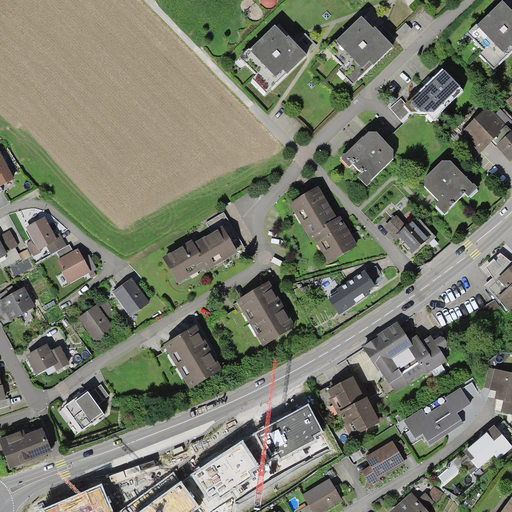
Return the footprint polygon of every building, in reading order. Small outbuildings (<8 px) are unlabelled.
[(511,13),(503,3),(478,26),(476,24),(465,34),(482,52),(479,55),(494,72),(511,54),(511,13)] [(383,21),(372,9),(337,43),(335,40),(325,49),(343,67),(337,73),(352,88),(393,49),(377,32),(375,29),(383,21)] [(291,35),(279,23),(250,51),(249,49),(240,58),(257,75),(249,82),(266,99),(308,58),(291,40),(289,38),(291,35)] [(407,105),(401,99),(391,109),(404,122),(413,114),(434,114),(461,89),(443,71),(429,84),(407,105)] [(511,132),(488,108),(462,134),(481,154),(493,143),(510,162),(511,160),(511,132)] [(344,156),(340,160),(349,169),(353,166),(361,174),(358,178),(367,187),(394,161),(393,152),(377,134),(369,134),(364,139),(360,142),(345,157),(344,156)] [(0,155),(0,190),(1,190),(0,188),(0,186),(13,179),(0,155)] [(477,189),(474,185),(473,186),(451,162),(442,163),(425,179),(425,187),(433,196),(439,202),(436,205),(444,214),(465,194),(468,198),(477,189)] [(319,189),(291,205),(309,238),(314,236),(329,264),(358,248),(341,216),(335,219),(319,189)] [(192,244),(165,259),(179,283),(205,268),(206,270),(243,248),(223,215),(207,224),(213,235),(196,245),(194,247),(192,244)] [(397,215),(383,228),(395,241),(397,240),(399,243),(401,242),(414,256),(425,245),(427,247),(437,237),(416,216),(406,225),(397,215)] [(45,218),(26,228),(33,241),(27,244),(34,256),(41,253),(40,251),(48,247),(52,254),(66,246),(60,234),(55,236),(45,218)] [(0,263),(3,269),(21,259),(15,248),(18,246),(10,231),(0,235),(0,263)] [(60,260),(55,262),(68,284),(97,268),(89,255),(83,258),(78,249),(73,251),(70,245),(56,253),(60,260)] [(364,272),(338,290),(350,308),(376,290),(369,279),(379,273),(376,268),(366,274),(364,272)] [(511,268),(490,287),(500,298),(511,312),(511,268)] [(132,279),(113,293),(130,317),(149,303),(132,279)] [(270,283),(237,303),(263,347),(296,327),(281,302),(270,283)] [(13,289),(0,295),(0,301),(5,311),(11,321),(35,308),(25,288),(15,293),(13,289)] [(115,312),(105,299),(98,305),(78,319),(96,344),(116,331),(107,318),(115,312)] [(323,299),(315,302),(319,311),(327,308),(323,299)] [(495,301),(473,313),(478,321),(499,309),(495,301)] [(379,337),(364,347),(379,372),(380,372),(389,385),(390,385),(395,394),(431,372),(435,378),(446,372),(441,365),(447,362),(440,352),(447,348),(448,344),(445,340),(441,338),(435,342),(431,336),(422,343),(417,336),(410,340),(398,322),(378,335),(379,337)] [(197,327),(164,346),(190,390),(223,371),(207,345),(197,327)] [(42,348),(26,357),(36,375),(54,366),(58,372),(70,366),(60,347),(51,352),(48,345),(42,348)] [(511,372),(489,368),(485,388),(491,389),(491,392),(498,394),(494,411),(511,414),(511,372)] [(368,403),(367,400),(365,401),(353,379),(329,392),(333,400),(330,401),(338,415),(340,414),(345,424),(344,424),(351,439),(380,423),(368,403)] [(0,408),(11,405),(9,399),(6,399),(3,386),(1,386),(0,380),(0,408)] [(101,385),(89,394),(97,405),(110,396),(101,385)] [(445,396),(405,422),(416,440),(423,435),(430,445),(464,423),(458,414),(472,405),(461,388),(446,398),(445,396)] [(89,394),(86,391),(80,396),(65,407),(82,431),(98,420),(104,415),(97,405),(89,394)] [(320,431),(308,407),(258,434),(271,458),(279,453),(281,457),(314,439),(312,435),(320,431)] [(495,427),(465,452),(467,454),(460,460),(471,473),(478,467),(479,468),(508,444),(505,439),(511,433),(511,429),(504,421),(496,428),(495,427)] [(23,431),(0,439),(0,444),(10,470),(53,453),(43,429),(25,436),(23,431)] [(398,454),(392,443),(366,458),(371,467),(363,472),(372,488),(382,482),(380,479),(404,465),(398,454)] [(256,466),(242,444),(195,475),(210,497),(218,492),(220,496),(251,476),(248,471),(256,466)] [(174,455),(184,451),(182,446),(172,450),(174,455)] [(328,480),(303,495),(309,506),(299,511),(298,511),(323,511),(341,502),(335,491),(328,480)] [(188,511),(196,506),(181,485),(144,511),(188,511)] [(444,493),(435,486),(428,495),(436,502),(444,493)] [(110,511),(100,488),(46,511),(110,511)] [(418,498),(412,492),(390,511),(429,511),(427,510),(436,502),(425,491),(418,498)] [(511,511),(511,499),(502,511),(511,511)]
